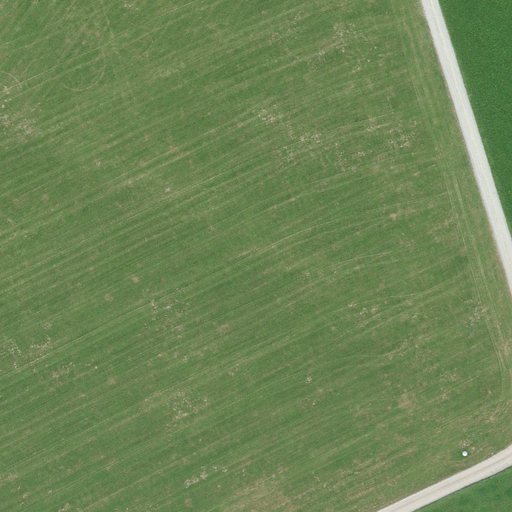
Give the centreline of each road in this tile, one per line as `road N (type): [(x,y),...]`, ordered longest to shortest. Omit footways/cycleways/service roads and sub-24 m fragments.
road 1 (track): [(433,0),(511,269)]
road 2 (track): [(392,511),(511,453)]
